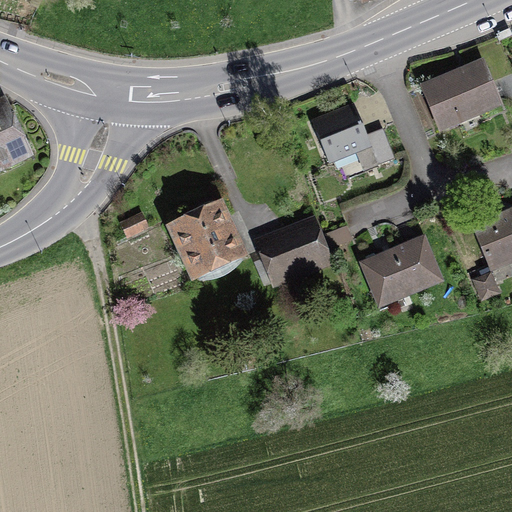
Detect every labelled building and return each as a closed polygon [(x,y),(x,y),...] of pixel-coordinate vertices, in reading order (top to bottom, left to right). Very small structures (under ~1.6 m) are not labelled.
[(483,64),(423,88),(440,129),(500,104),(483,64)] [(366,136),(355,108),(313,125),(328,162),(356,150),(365,171),(395,159),(383,129),(366,136)] [(0,163),(23,153),(2,110),(0,110),(0,163)] [(189,224),(175,230),(196,274),(239,254),(233,240),(235,239),(228,226),(227,227),(216,204),(212,204),(208,204),(204,206),(201,207),(198,210),(195,213),(186,217),(189,224)] [(511,212),(474,228),(491,269),(511,260),(511,212)] [(323,261),(310,227),(281,238),(281,236),(264,243),(278,278),(323,261)] [(423,240),(364,265),(380,305),(440,281),(423,240)] [(497,292),(490,276),(476,282),(483,298),(497,292)] [(235,296),(216,301),(219,312),(238,307),(235,296)] [(252,367),(248,355),(238,357),(242,370),(252,367)]
